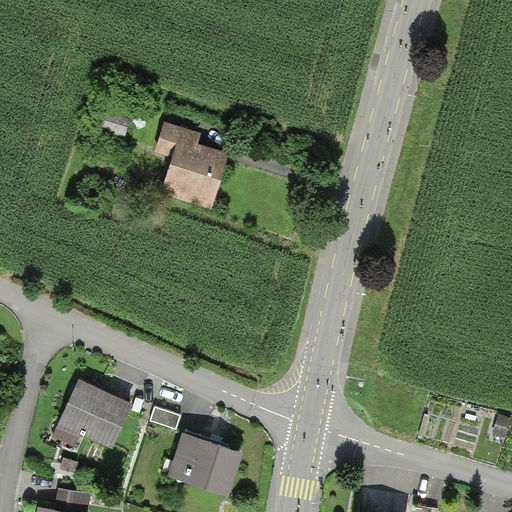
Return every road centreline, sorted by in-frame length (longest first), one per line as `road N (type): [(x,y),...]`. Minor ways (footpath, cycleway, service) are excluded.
road 1 (tertiary): [(411,0),(309,423)]
road 2 (residential): [(309,423),(51,316)]
road 3 (residential): [(511,485),(309,423)]
road 4 (residential): [(51,316),(18,412),(0,511)]
